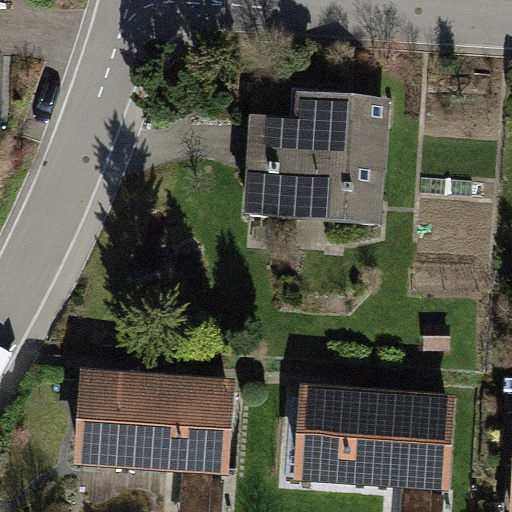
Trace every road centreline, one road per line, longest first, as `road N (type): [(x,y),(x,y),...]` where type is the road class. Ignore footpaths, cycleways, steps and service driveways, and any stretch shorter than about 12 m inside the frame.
road 1 (residential): [(0,348),(138,0)]
road 2 (residential): [(138,0),(511,26)]
